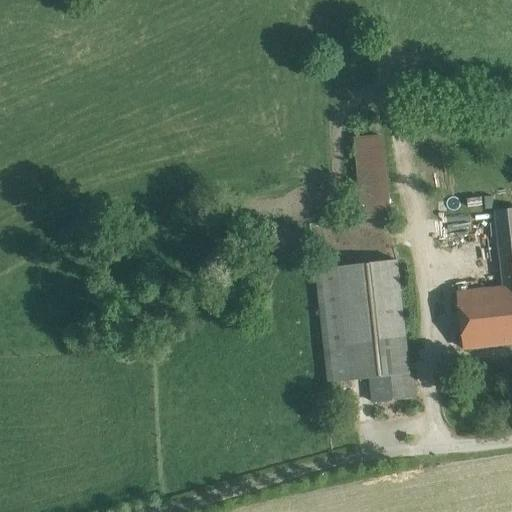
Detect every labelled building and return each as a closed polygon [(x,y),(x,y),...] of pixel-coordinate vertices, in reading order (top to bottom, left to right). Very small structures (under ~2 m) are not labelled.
[(380,135),(355,138),(363,219),(388,216),(380,135)] [(504,287),(511,286),(511,157),(421,167),(427,220),(495,212),(504,287)] [(398,260),(316,270),(328,382),(371,377),(410,373),(398,260)] [(511,286),(504,287),(458,292),(464,348),(511,343),(511,286)] [(410,373),(371,377),(374,402),(413,398),(410,373)]
